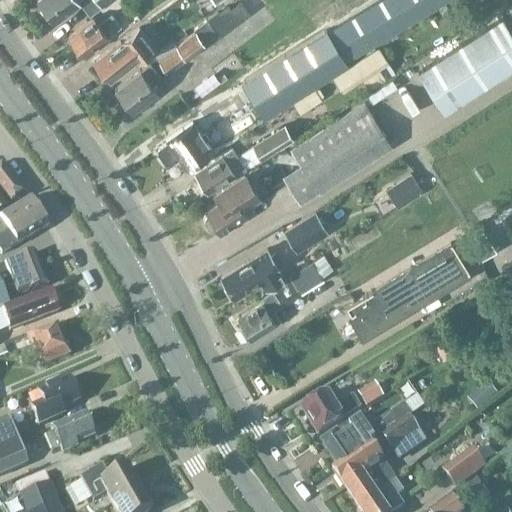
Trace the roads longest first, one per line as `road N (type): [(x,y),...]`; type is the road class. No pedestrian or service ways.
road 1 (residential): [(0,142),(60,219),(225,511)]
road 2 (residential): [(171,284),(103,170),(0,26)]
road 3 (residential): [(306,511),(250,431),(171,284)]
road 4 (tertiary): [(143,301),(0,84)]
road 5 (tertiary): [(264,511),(143,301)]
